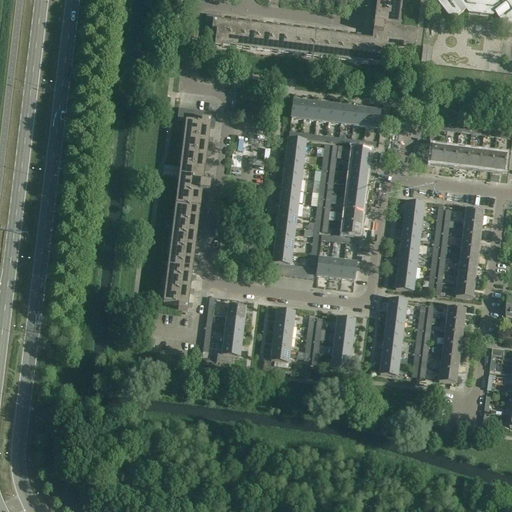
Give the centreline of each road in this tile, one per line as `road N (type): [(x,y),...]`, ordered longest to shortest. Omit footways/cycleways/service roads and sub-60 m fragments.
road 1 (primary): [(34,511),(22,488),(20,431),(71,0)]
road 2 (residential): [(205,283),(371,302),(385,180),(500,192)]
road 3 (residential): [(205,283),(230,95),(183,89),(193,3),(247,10)]
road 4 (primary): [(41,0),(0,345)]
road 5 (residential): [(471,432),(500,192)]
road 6 (residential): [(247,10),(359,24),(362,0)]
